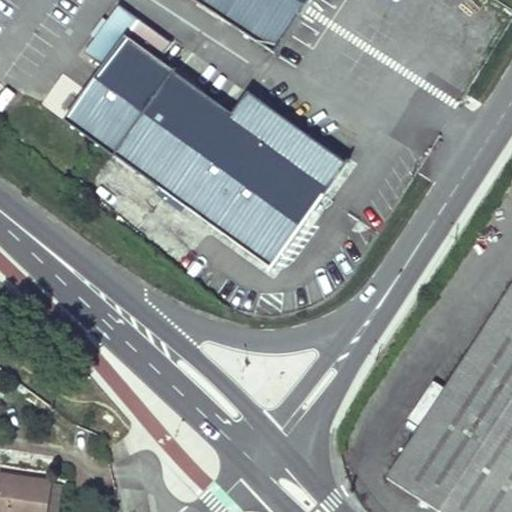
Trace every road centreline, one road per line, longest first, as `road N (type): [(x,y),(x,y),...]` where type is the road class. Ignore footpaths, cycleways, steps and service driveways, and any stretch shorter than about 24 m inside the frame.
road 1 (tertiary): [(402,273),(325,328),(276,341),(195,323),(69,250)]
road 2 (tertiary): [(0,227),(262,455)]
road 3 (tertiary): [(275,442),(207,368),(69,250)]
road 4 (tertiary): [(275,442),(402,273)]
road 5 (tertiary): [(402,273),(511,95)]
